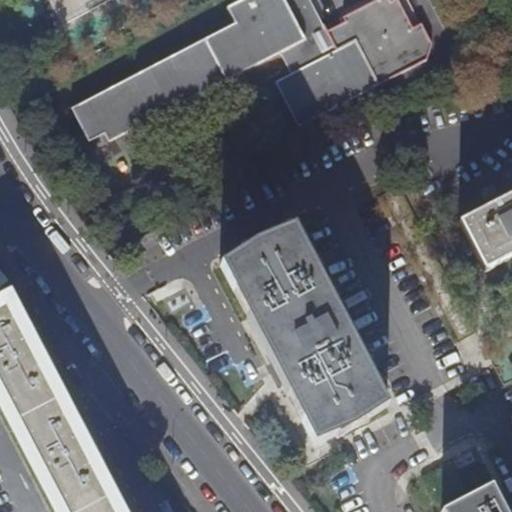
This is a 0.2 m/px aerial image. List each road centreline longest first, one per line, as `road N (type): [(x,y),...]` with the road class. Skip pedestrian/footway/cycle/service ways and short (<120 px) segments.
road 1 (unclassified): [(511,129),(342,179),(86,315)]
road 2 (residential): [(86,315),(246,511)]
road 3 (residential): [(0,200),(86,315)]
